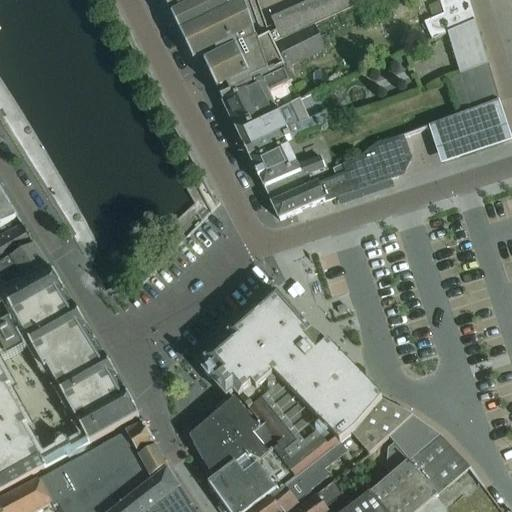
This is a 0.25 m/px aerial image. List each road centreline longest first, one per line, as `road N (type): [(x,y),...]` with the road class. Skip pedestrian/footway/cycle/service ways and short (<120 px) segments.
road 1 (residential): [(257,244),(130,0)]
road 2 (residential): [(257,244),(511,166)]
road 3 (residential): [(116,339),(0,167)]
road 4 (residential): [(209,511),(116,339)]
road 5 (residential): [(116,339),(257,244)]
road 6 (residential): [(0,398),(116,339)]
